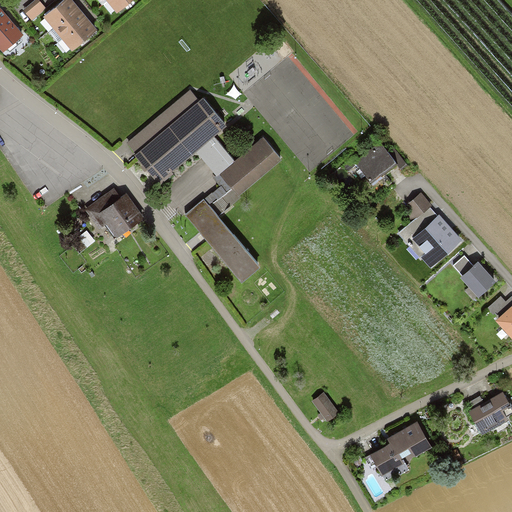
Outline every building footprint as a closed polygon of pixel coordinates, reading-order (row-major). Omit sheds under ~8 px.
[(39,0),(35,0),(23,11),(32,21),(46,9),(39,0)] [(97,31),(71,0),(67,0),(44,19),(72,52),(97,31)] [(106,0),(118,14),(134,0),(106,0)] [(0,10),(0,49),(3,53),(23,36),(0,10)] [(135,150),(198,97),(190,87),(127,140),(135,150)] [(198,97),(135,150),(134,151),(158,179),(196,148),(213,133),(227,121),(203,93),(198,97)] [(234,158),(213,133),(196,148),(216,173),(217,174),(221,171),(220,170),(234,158)] [(221,171),(233,185),(210,204),(210,203),(204,197),(204,196),(186,211),(242,277),(260,262),(220,215),(241,197),(239,194),(240,193),(283,157),(263,134),(234,158),(220,170),(221,171)] [(379,144),(354,163),(370,183),(394,164),(386,154),(379,144)] [(391,150),(386,154),(394,164),(399,170),(404,166),(391,150)] [(216,173),(213,176),(220,184),(213,190),(212,190),(204,197),(210,203),(210,204),(233,185),(221,171),(217,174),(216,173)] [(114,191),(85,210),(97,229),(105,224),(114,238),(140,221),(124,197),(119,200),(114,191)] [(419,196),(405,207),(410,213),(406,216),(411,222),(429,208),(419,196)] [(460,239),(438,216),(414,238),(436,261),(460,239)] [(91,241),(84,233),(72,243),(79,251),(91,241)] [(461,276),(476,293),(491,281),(475,264),(461,276)] [(511,308),(496,323),(511,340),(511,308)] [(324,389),(312,398),(323,414),(327,418),(338,410),(324,389)] [(478,399),(466,406),(482,435),(504,422),(499,413),(508,408),(501,395),(482,405),(478,399)] [(389,445),(370,455),(379,474),(400,463),(398,460),(411,453),(413,458),(428,450),(416,425),(386,440),(389,445)]
